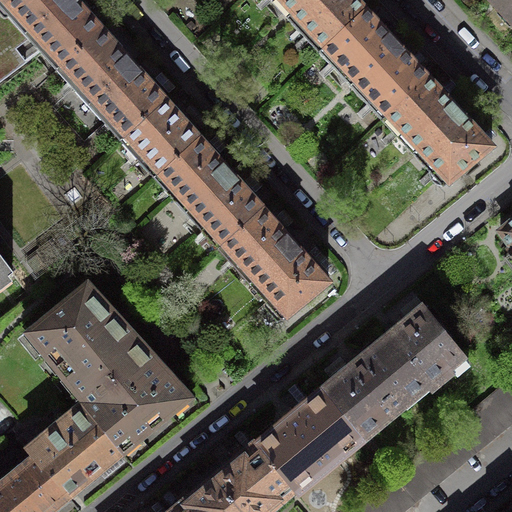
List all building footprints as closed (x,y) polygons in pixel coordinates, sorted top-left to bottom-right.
[(57,71),(102,30),(74,0),(0,0),(0,7),(40,52),(57,71)] [(355,0),(269,0),(319,53),(365,10),(355,0)] [(511,0),(491,0),(501,10),(502,9),(511,19),(511,0)] [(0,82),(40,52),(0,7),(0,282),(13,273),(0,255),(0,82)] [(381,121),(428,78),(400,47),(365,10),(319,53),(381,121)] [(57,71),(120,141),(165,100),(133,65),(102,30),(57,71)] [(460,112),(428,78),(381,121),(443,187),(492,147),(460,112)] [(154,178),(199,137),(171,106),(165,100),(120,141),(154,178)] [(231,173),(199,137),(154,178),(217,249),(262,208),(231,173)] [(296,245),(262,208),(217,249),(282,320),(329,282),(296,245)] [(511,251),(511,221),(500,231),(511,248),(510,249),(511,251)] [(34,334),(84,395),(116,368),(108,359),(132,339),(131,338),(130,340),(120,328),(121,327),(114,319),(87,290),(34,334)] [(394,331),(388,336),(432,389),(452,373),(448,368),(464,356),(424,307),(394,331)] [(356,363),(323,390),(359,434),(374,421),(378,426),(391,415),(391,409),(399,402),(398,401),(424,381),(432,390),(432,389),(388,336),(356,363)] [(157,368),(132,339),(108,359),(116,368),(84,395),(85,395),(88,392),(94,399),(84,407),(82,404),(82,405),(121,452),(119,449),(183,396),(157,368)] [(511,419),(511,378),(454,426),(474,450),(503,426),(511,419)] [(290,417),(257,444),(293,488),(320,466),(321,467),(329,460),(335,461),(348,451),(344,446),(359,434),(323,390),(290,417)] [(121,452),(82,405),(44,436),(34,424),(18,437),(34,457),(34,456),(67,496),(74,491),(121,452)] [(474,450),(454,426),(393,476),(413,500),(444,475),(474,450)] [(221,473),(214,479),(241,511),(264,511),(293,488),(257,444),(257,443),(236,460),(234,461),(232,462),(230,463),(228,465),(226,467),(225,469),(221,473)] [(48,511),(67,496),(34,456),(34,457),(0,484),(0,511),(48,511)] [(393,476),(349,511),(398,511),(413,500),(393,476)] [(241,511),(214,479),(207,484),(203,488),(201,488),(198,489),(196,491),(194,492),(193,495),(192,497),(173,511),(241,511)]
